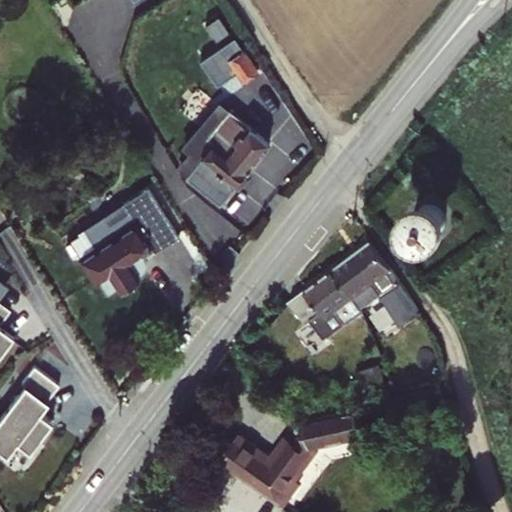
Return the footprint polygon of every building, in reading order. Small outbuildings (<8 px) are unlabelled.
[(238,38),(203,61),(220,87),(240,74),(246,83),(261,73),(238,38)] [(214,137),(186,172),(221,200),(240,176),(244,176),(248,170),(248,166),(250,163),(249,162),(269,137),(229,104),(207,131),(214,137)] [(121,288),(139,276),(138,274),(147,265),(148,256),(179,236),(149,186),(85,225),(97,246),(83,255),(97,278),(102,276),(110,290),(119,285),(121,288)] [(435,198),(430,197),(426,197),(421,199),(418,201),(414,203),(411,207),(409,211),(408,215),(407,220),(407,224),(409,229),(411,233),(414,236),(417,239),(421,241),(425,242),(430,243),(434,243),(438,241),(442,239),(446,236),(449,233),(451,229),(452,225),(453,221),(453,216),(451,212),(449,208),(446,204),(440,200),(435,198)] [(335,270),(355,297),(374,284),(395,315),(416,303),(374,241),(335,270)] [(335,270),(296,299),(326,338),(364,310),(355,297),(335,270)] [(19,392),(0,417),(0,445),(9,453),(19,439),(32,449),(54,419),(43,410),(37,406),(45,396),(48,398),(61,382),(37,363),(24,380),(27,382),(33,387),(25,397),(19,392)] [(379,366),(357,373),(362,387),(383,381),(379,366)] [(436,373),(413,380),(417,395),(441,388),(436,373)] [(27,382),(19,392),(25,397),(33,387),(27,382)] [(45,396),(37,406),(43,410),(51,400),(48,398),(45,396)] [(323,443),(365,433),(355,406),(305,418),(309,430),(304,436),(298,445),(295,443),(290,438),(276,457),(272,454),(243,433),(223,459),(280,501),(296,480),(323,443)] [(422,414),(425,422),(441,418),(438,410),(422,414)] [(425,422),(422,414),(371,428),(374,439),(425,426),(425,422)] [(301,434),(295,443),(298,445),(304,436),(301,434)] [(286,436),(272,454),(276,457),(290,438),(286,436)] [(301,484),(296,480),(280,501),(286,505),(301,484)]
